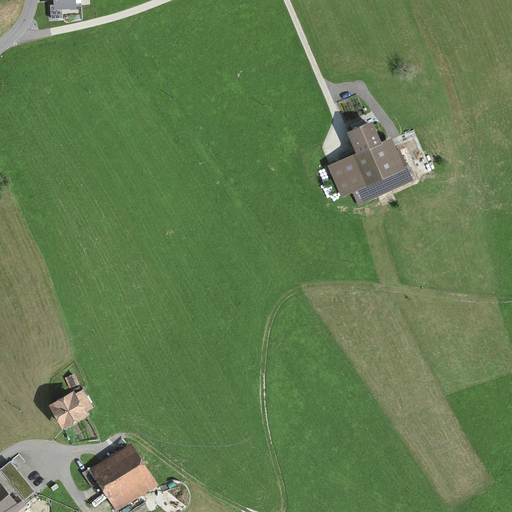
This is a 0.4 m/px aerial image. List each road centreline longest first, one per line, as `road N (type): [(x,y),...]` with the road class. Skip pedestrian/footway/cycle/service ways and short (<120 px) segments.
road 1 (track): [(511,296),(352,283),(283,296),(267,331),(263,372),(283,492),(279,511)]
road 2 (track): [(248,511),(131,435),(95,446)]
